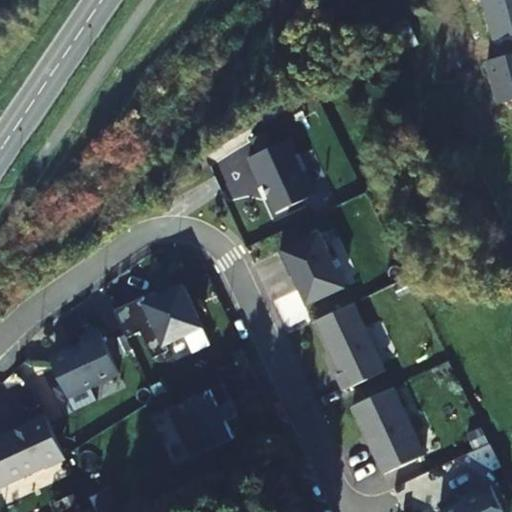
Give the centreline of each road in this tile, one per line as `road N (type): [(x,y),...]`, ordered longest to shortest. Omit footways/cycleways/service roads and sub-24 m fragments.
road 1 (residential): [(350,511),(228,255),(201,232),(158,228),(136,236),(0,339)]
road 2 (secondary): [(0,151),(102,0)]
